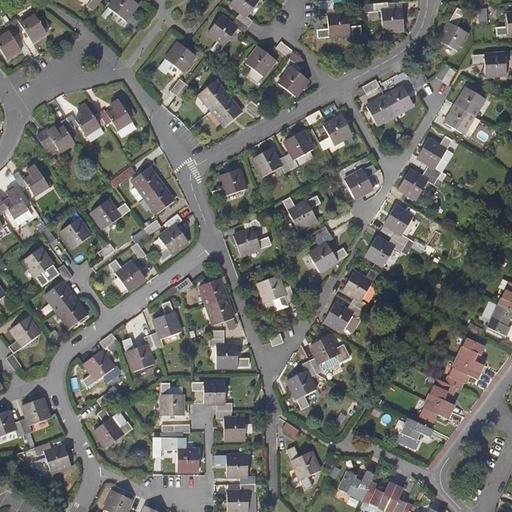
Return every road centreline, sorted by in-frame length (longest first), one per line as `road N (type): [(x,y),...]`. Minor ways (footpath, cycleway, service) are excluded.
road 1 (residential): [(511,374),(443,467),(443,485),(468,511)]
road 2 (residential): [(333,91),(208,159),(192,177)]
road 3 (residential): [(352,257),(286,351),(262,361)]
road 4 (residential): [(262,361),(222,254),(207,244)]
road 5 (residential): [(427,0),(405,50),(341,86)]
road 6 (residential): [(207,244),(110,320)]
